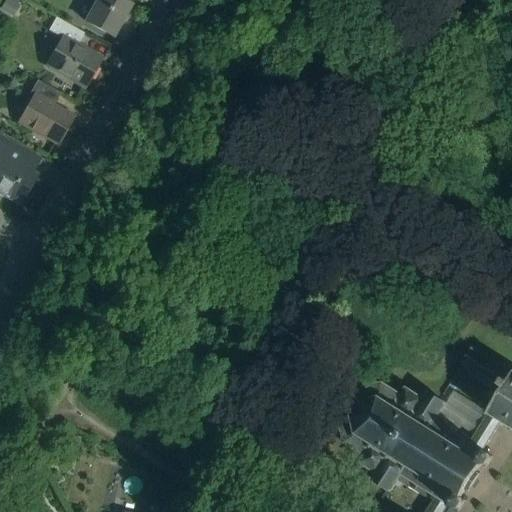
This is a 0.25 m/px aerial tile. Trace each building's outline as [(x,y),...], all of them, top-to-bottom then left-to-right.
[(17,0),(11,0),(1,3),(4,14),(20,10),(24,4),(17,0)] [(94,0),(96,1),(84,22),(113,37),(131,5),(121,0),(94,0)] [(84,34),(55,18),(48,31),(61,38),(46,65),(85,87),(101,59),(77,46),(84,34)] [(58,93),(37,82),(30,94),(34,97),(20,122),(55,142),(69,116),(51,106),(58,93)] [(38,159),(0,137),(0,192),(20,204),(29,187),(26,186),(30,179),(32,181),(35,175),(30,172),(38,159)] [(480,408),(488,413),(472,438),(438,417),(446,404),(439,400),(427,392),(427,393),(422,390),(421,392),(418,390),(415,391),(414,393),(406,388),(401,395),(382,383),(353,389),(337,415),(344,444),(363,455),(358,462),(366,467),(365,469),(366,473),(373,477),(371,481),(390,492),(398,480),(432,501),(425,511),(511,511),(511,372),(505,368),(505,369),(472,348),(462,363),(495,385),(480,408)] [(165,511),(166,508),(147,503),(144,511),(165,511)]
